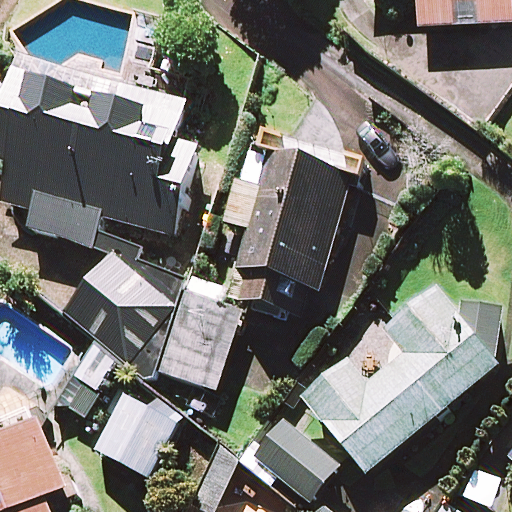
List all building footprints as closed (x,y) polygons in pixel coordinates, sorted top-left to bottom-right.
[(511,0),(424,0),(426,36),(511,32),(511,0)] [(188,107),(29,66),(0,157),(0,167),(11,170),(2,207),(184,245),(204,150),(179,148),(188,107)] [(357,178),(267,153),(224,307),(313,332),(357,178)] [(441,296),(386,338),(405,362),(371,388),(349,367),(305,402),(370,484),(506,378),(441,296)] [(111,400),(85,383),(66,413),(92,430),(111,400)] [(49,430),(0,450),(0,511),(57,511),(81,503),(49,430)] [(346,476),(290,431),(263,464),(319,510),(346,476)] [(223,511),(245,467),(225,458),(201,509),(207,511),(223,511)]
